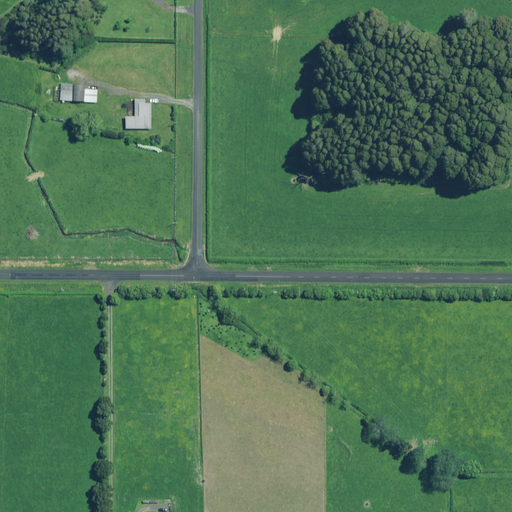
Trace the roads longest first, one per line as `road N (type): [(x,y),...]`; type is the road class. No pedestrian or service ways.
road 1 (unclassified): [(511,278),(197,275)]
road 2 (unclassified): [(197,275),(198,0)]
road 3 (unclassified): [(197,275),(0,274)]
